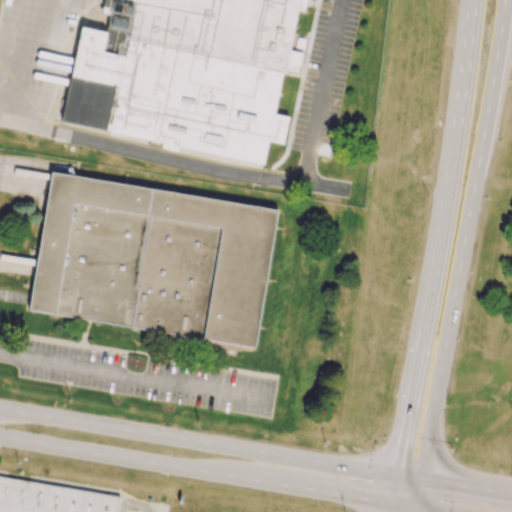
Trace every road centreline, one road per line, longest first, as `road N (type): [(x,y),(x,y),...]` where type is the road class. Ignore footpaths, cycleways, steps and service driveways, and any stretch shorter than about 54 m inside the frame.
road 1 (primary): [(422,481),(504,0)]
road 2 (primary): [(474,0),(397,476)]
road 3 (secondary): [(397,476),(0,409)]
road 4 (secondary): [(0,437),(392,504)]
road 5 (residential): [(347,190),(0,115)]
